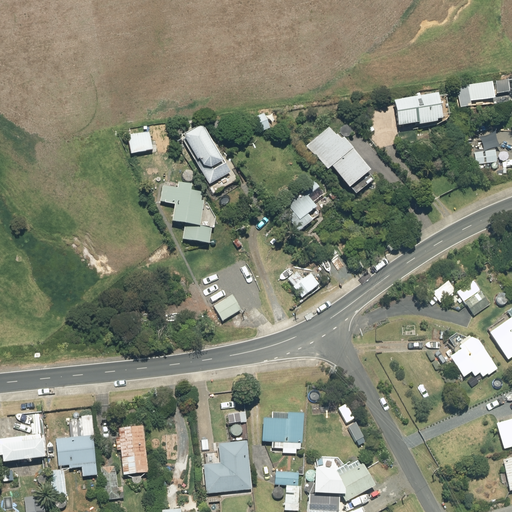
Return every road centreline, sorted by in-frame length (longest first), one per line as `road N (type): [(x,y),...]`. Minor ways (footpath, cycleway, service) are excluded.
road 1 (tertiary): [(0,383),(235,355),(320,325)]
road 2 (tertiary): [(320,325),(446,238),(511,208)]
road 3 (residential): [(435,511),(356,370),(320,325)]
